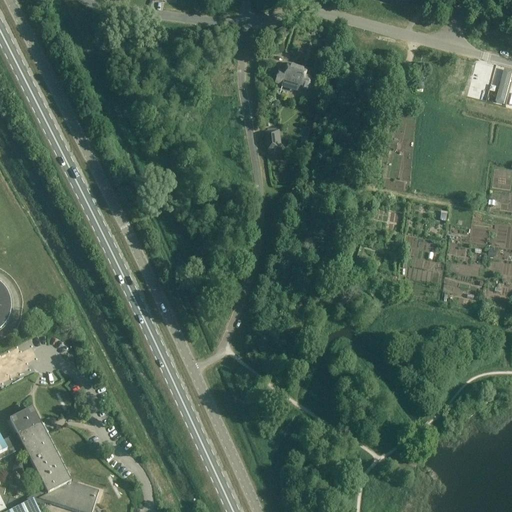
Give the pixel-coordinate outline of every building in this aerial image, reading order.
[(437,54),(428,93),(443,96),(452,58),(437,54)] [(463,59),(453,99),(469,103),(479,63),(463,59)] [(490,64),(479,105),(494,109),(504,69),(490,64)] [(306,79),(303,82),(306,70),(288,65),(279,71),(275,83),(282,85),(284,81),(302,86),(303,90),(307,90),(310,89),(312,82),(310,80),(306,79)] [(425,92),(428,77),(421,76),(419,90),(425,92)] [(281,152),(278,132),(265,133),(267,153),(270,153),(275,152),(281,152)] [(460,233),(469,235),(470,227),(461,225),(460,233)] [(11,306),(11,303),(10,300),(9,297),(8,295),(7,292),(6,290),(4,288),(2,286),(0,283),(0,330),(1,329),(3,327),(5,325),(6,323),(7,321),(9,317),(10,313),(11,308),(11,306)] [(73,511),(92,511),(98,493),(71,485),(32,410),(9,422),(16,435),(2,443),(0,439),(0,511),(37,511),(34,506),(37,505),(44,507),(45,503),(49,504),(73,511)]
